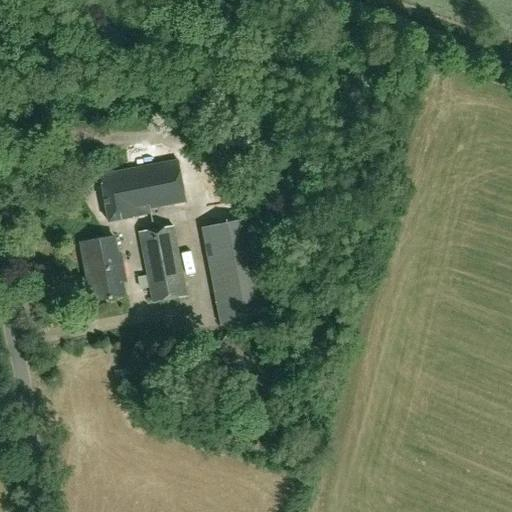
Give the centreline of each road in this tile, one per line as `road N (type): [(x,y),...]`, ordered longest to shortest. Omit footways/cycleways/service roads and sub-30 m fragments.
road 1 (unclassified): [(37,511),(27,385),(0,256)]
road 2 (unclassified): [(511,56),(337,0)]
